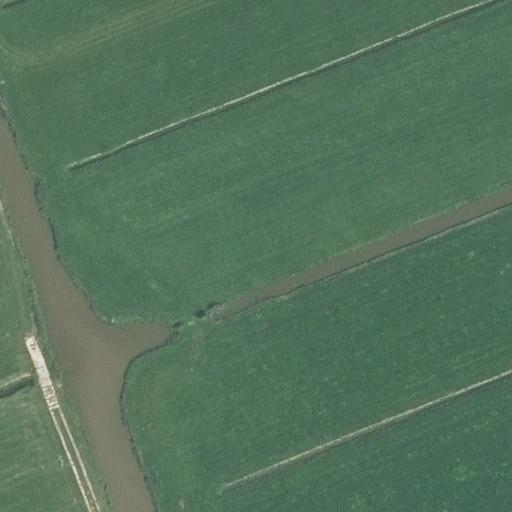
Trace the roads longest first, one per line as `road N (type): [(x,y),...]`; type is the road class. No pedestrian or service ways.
road 1 (track): [(0,248),(93,511)]
road 2 (track): [(0,41),(9,67),(181,0)]
